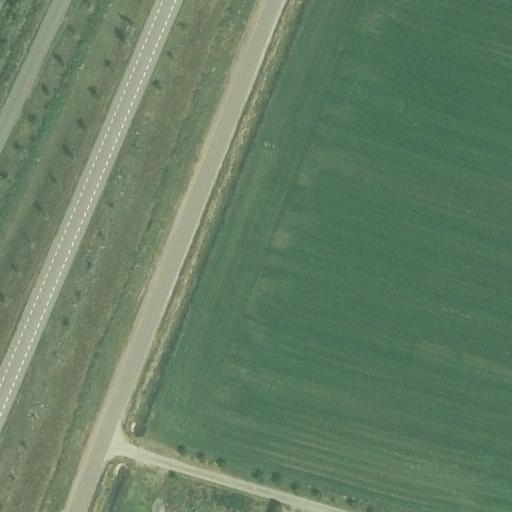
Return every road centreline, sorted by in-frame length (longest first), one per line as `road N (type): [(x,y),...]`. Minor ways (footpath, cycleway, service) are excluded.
road 1 (unclassified): [(77,511),(275,0)]
road 2 (unclassified): [(0,403),(168,0)]
road 3 (unclassified): [(0,139),(63,0)]
